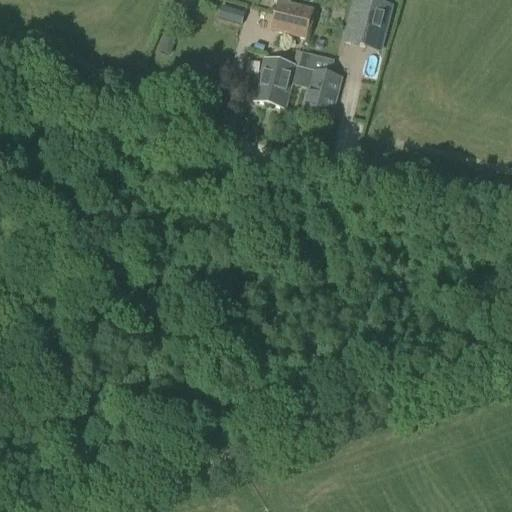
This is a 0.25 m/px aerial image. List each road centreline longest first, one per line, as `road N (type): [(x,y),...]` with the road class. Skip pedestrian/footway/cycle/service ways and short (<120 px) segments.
road 1 (track): [(511,217),(0,88)]
road 2 (track): [(511,359),(87,511)]
